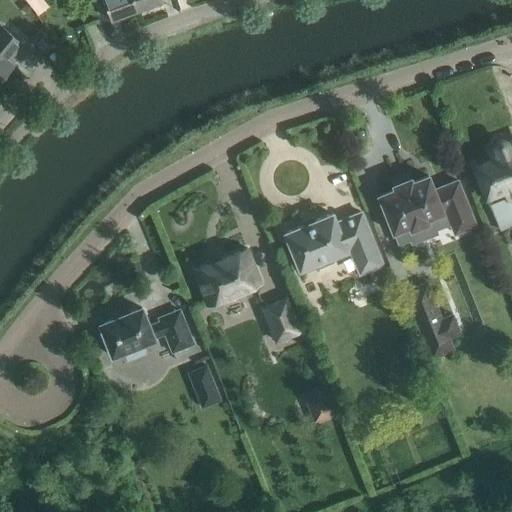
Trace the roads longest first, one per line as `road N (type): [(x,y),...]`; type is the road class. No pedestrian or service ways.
road 1 (residential): [(511,41),(270,117),(140,190),(44,295),(31,347)]
road 2 (residential): [(0,159),(116,45),(247,0)]
road 3 (residential): [(31,347),(48,350),(62,367),(62,389),(49,405),(29,410),(11,401),(2,369)]
